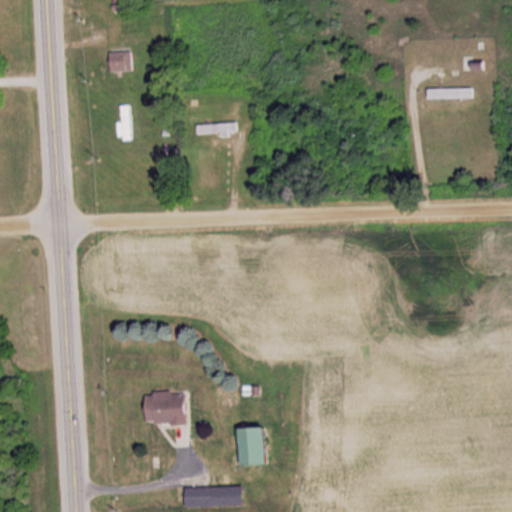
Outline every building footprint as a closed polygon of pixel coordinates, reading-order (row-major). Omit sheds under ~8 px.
[(139,71),(139,51),(115,51),(115,72),(139,71)] [(477,88),(431,88),(431,99),(477,99),(477,88)] [(135,140),(135,106),(122,106),(122,140),(135,140)] [(242,125),(199,125),(199,135),(242,135),(242,125)] [(196,393),(154,393),(154,425),(196,425),(196,393)] [(252,465),(279,465),(279,428),(252,428),(252,465)] [(192,488),(192,508),(250,507),(250,487),(192,488)]
